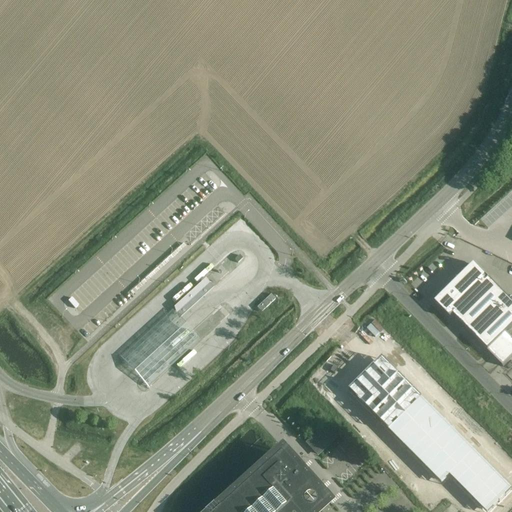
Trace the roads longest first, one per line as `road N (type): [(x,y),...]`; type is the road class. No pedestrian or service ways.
road 1 (tertiary): [(371,265),(473,166),(511,105)]
road 2 (unclassified): [(371,265),(511,407)]
road 3 (tertiary): [(237,393),(371,265)]
road 4 (unclassified): [(348,511),(237,393)]
road 5 (unclassified): [(109,503),(0,418)]
road 6 (unknown): [(417,311),(466,260),(511,283)]
